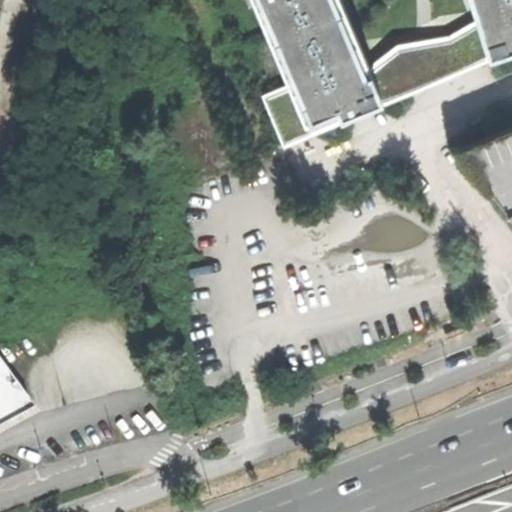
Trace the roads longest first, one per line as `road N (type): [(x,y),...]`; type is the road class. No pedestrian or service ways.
road 1 (tertiary): [(511,352),(207,470)]
road 2 (unclassified): [(207,470),(166,451),(0,503)]
road 3 (trunk): [(511,442),(333,511)]
road 4 (tertiary): [(207,470),(90,511)]
